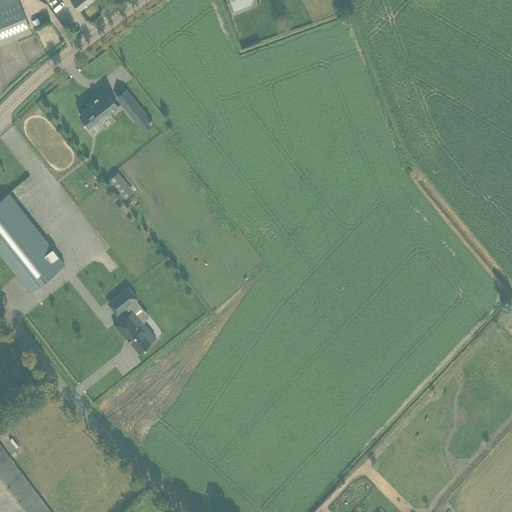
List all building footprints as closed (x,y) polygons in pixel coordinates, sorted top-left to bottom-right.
[(0,0),(0,44),(30,32),(17,0),(0,0)] [(70,0),(78,10),(91,0),(70,0)] [(88,105),(79,112),(83,117),(82,118),(83,120),(84,119),(87,123),(85,125),(92,132),(102,124),(105,128),(116,120),(110,113),(108,110),(116,104),(112,99),(105,90),(104,89),(92,98),(86,103),(88,105)] [(133,97),(123,104),(131,114),(132,113),(139,121),(148,114),(133,97)] [(123,199),(133,190),(115,171),(106,180),(123,199)] [(0,199),(0,253),(30,291),(64,264),(8,193),(0,199)] [(126,306),(138,296),(128,283),(116,293),(126,306)] [(144,326),(130,308),(113,322),(125,337),(127,335),(139,350),(156,336),(146,324),(144,326)] [(50,511),(0,445),(0,509),(2,511),(50,511)]
